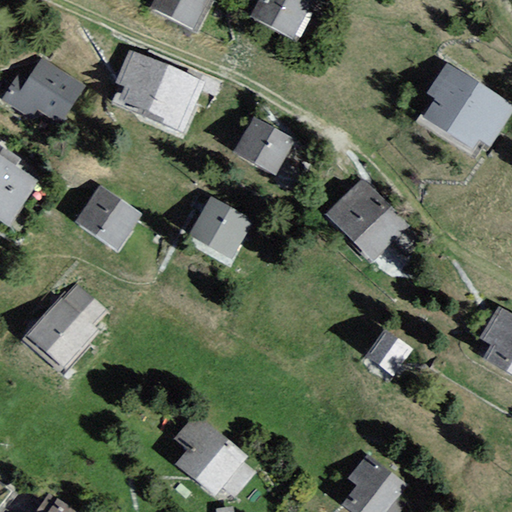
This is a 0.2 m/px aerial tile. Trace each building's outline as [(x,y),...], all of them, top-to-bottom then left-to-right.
[(201,0),(149,0),(142,14),(182,36),(201,0)] [(305,3),(300,0),(256,0),(241,27),(280,48),(305,3)] [(197,91),(121,55),(99,101),(174,137),(197,91)] [(28,57),(4,97),(56,128),(80,89),(28,57)] [(505,110),(441,70),(407,124),(471,164),(505,110)] [(245,124),(224,161),(263,183),(284,146),(245,124)] [(0,168),(0,226),(27,187),(0,168)] [(93,192),(68,229),(113,258),(137,220),(93,192)] [(350,199),(318,225),(357,271),(388,244),(350,199)] [(203,201),(178,243),(219,267),(243,224),(203,201)] [(69,286),(15,345),(51,378),(105,319),(69,286)] [(511,329),(490,316),(466,355),(511,383),(511,329)] [(380,336),(354,366),(378,386),(404,357),(380,336)] [(184,455),(166,474),(204,508),(244,464),(193,418),(170,443),(184,455)] [(363,466),(330,510),(333,511),(383,511),(398,492),(363,466)] [(66,511),(53,502),(45,511),(66,511)]
